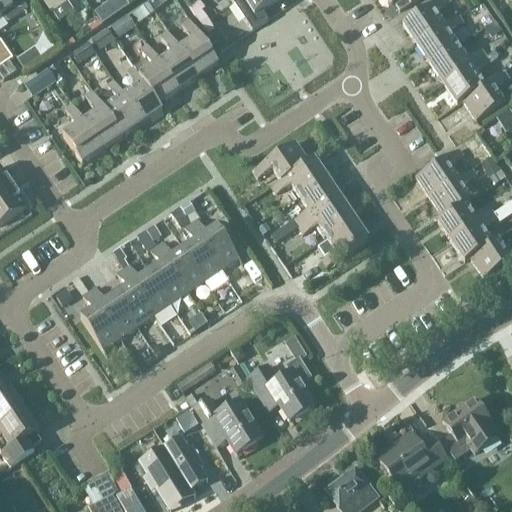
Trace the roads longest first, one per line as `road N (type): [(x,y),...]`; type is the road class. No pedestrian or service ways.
road 1 (residential): [(331,352),(294,307),(269,306),(83,426),(5,306),(85,252),(70,229)]
road 2 (residential): [(331,352),(435,281),(366,177),(395,156),(348,85)]
road 3 (residential): [(70,229),(210,137),(257,143),(348,85)]
road 4 (tertiary): [(372,413),(424,368),(511,312)]
road 5 (tertiary): [(239,511),(372,413)]
road 6 (residential): [(70,229),(0,117)]
